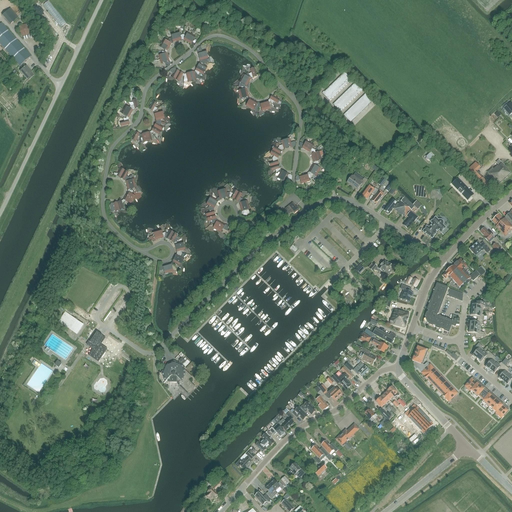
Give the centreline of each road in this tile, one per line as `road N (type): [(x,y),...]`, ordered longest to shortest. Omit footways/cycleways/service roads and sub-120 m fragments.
road 1 (residential): [(444,260),(349,200),(325,200),(235,271),(156,351),(141,351),(108,328)]
road 2 (unclassified): [(0,212),(101,0)]
road 3 (residential): [(240,489),(301,426),(337,409),(381,371),(398,368)]
